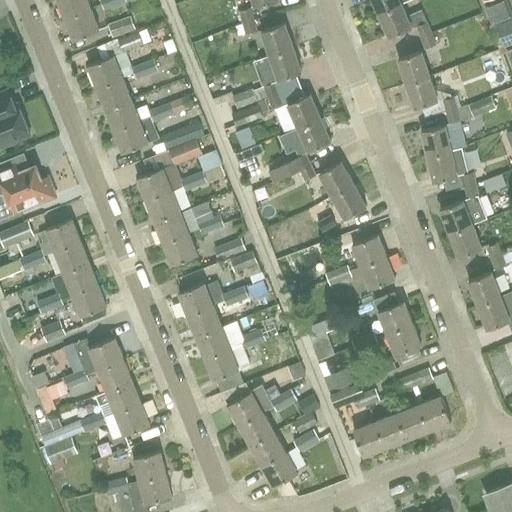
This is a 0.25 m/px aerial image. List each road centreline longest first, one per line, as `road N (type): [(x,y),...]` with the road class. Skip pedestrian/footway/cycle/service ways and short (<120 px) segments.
road 1 (residential): [(23,0),(234,511)]
road 2 (residential): [(497,440),(324,0)]
road 3 (residential): [(316,511),(497,440)]
